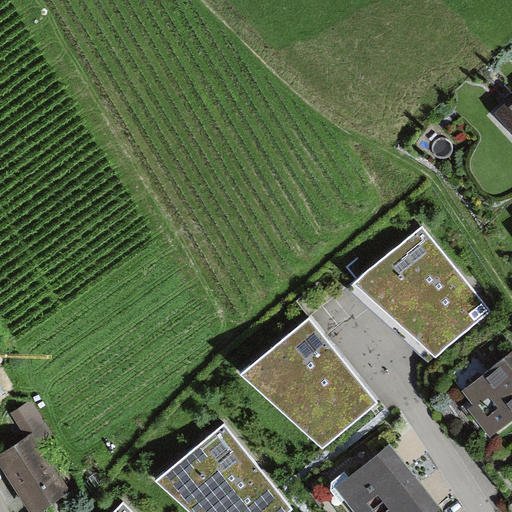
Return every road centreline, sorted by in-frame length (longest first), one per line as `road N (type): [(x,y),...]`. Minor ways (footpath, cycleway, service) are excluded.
road 1 (track): [(511,290),(459,198),(303,100),(201,0)]
road 2 (residential): [(480,511),(366,335)]
